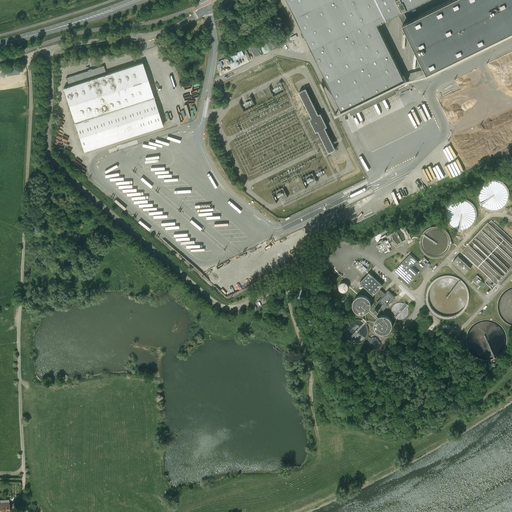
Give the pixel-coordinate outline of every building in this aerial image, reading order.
[(377,25),(427,0),(286,0),(343,114),(406,83),(377,25)] [(456,63),(454,59),(511,30),(511,0),(450,0),(403,23),(427,73),(449,62),(451,66),(456,63)] [(294,32),(284,36),(286,42),(296,38),(294,32)] [(272,37),(265,40),(270,52),(277,49),(272,37)] [(264,40),(257,44),(263,55),(270,52),(264,40)] [(255,47),(250,49),(254,58),(260,55),(255,47)] [(63,88),(75,122),(153,97),(142,62),(106,74),(103,65),(66,78),(69,86),(63,88)] [(321,113),(318,114),(306,88),(299,92),(304,103),(307,108),(311,118),(309,119),(316,132),(318,131),(321,138),(324,143),(328,152),(335,149),(333,144),(325,128),(327,127),(321,113)] [(375,244),(379,251),(389,245),(385,238),(375,244)] [(395,271),(408,283),(417,273),(411,267),(417,260),(410,254),(395,271)] [(452,261),(465,274),(471,268),(458,256),(452,261)] [(383,310),(395,297),(388,291),(385,294),(379,288),(382,285),(369,273),(360,282),(373,295),(376,292),(382,297),(376,304),(378,306),(376,308),(374,310),(374,311),(375,313),(376,312),(377,312),(379,310),(378,310),(380,308),(383,310)] [(480,280),(476,276),(473,279),(477,283),(480,285),(482,288),(486,284),(481,280),(480,280)] [(348,288),(348,287),(347,285),(346,284),(345,283),(343,283),(342,283),(340,284),(339,285),(338,287),(338,288),(338,290),(339,291),(341,292),(342,293),(344,293),(345,292),(347,291),(348,290),(348,288)] [(370,304),(369,301),(367,299),(365,297),(362,297),(359,297),(357,298),(355,300),(353,302),(353,305),(353,308),(354,310),(356,312),(359,314),(362,314),(364,313),(367,312),(369,310),(370,307),(370,304)] [(408,308),(407,306),(405,304),(402,303),(399,302),(397,303),(394,305),(392,307),(391,309),(391,312),(392,315),(394,317),(396,319),(399,320),(402,320),(405,319),(407,317),(408,314),(409,311),(408,308)] [(391,323),(390,321),(388,319),(385,317),(383,317),(380,317),(377,319),(376,321),(374,323),(374,326),(374,329),(376,331),(378,333),(381,334),(384,334),(387,333),(389,332),(391,329),(391,326),(391,323)] [(0,511),(4,511),(3,511),(9,511),(9,503),(8,500),(0,500),(0,511)]
